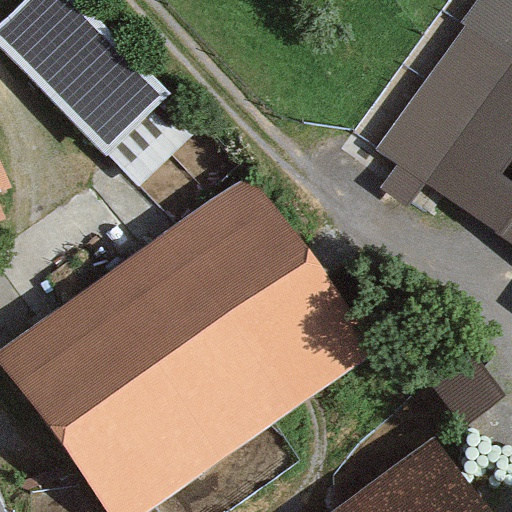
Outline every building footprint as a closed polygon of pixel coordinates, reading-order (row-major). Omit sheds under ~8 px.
[(201,138),(62,0),(43,0),(0,43),(0,49),(145,194),(201,138)] [(511,76),(470,46),(391,155),(511,242),(511,76)] [(250,174),(0,354),(0,369),(103,511),(149,511),(376,348),(250,174)] [(437,370),(457,419),(504,400),(484,351),(437,370)] [(478,511),(437,457),(365,511),(478,511)]
